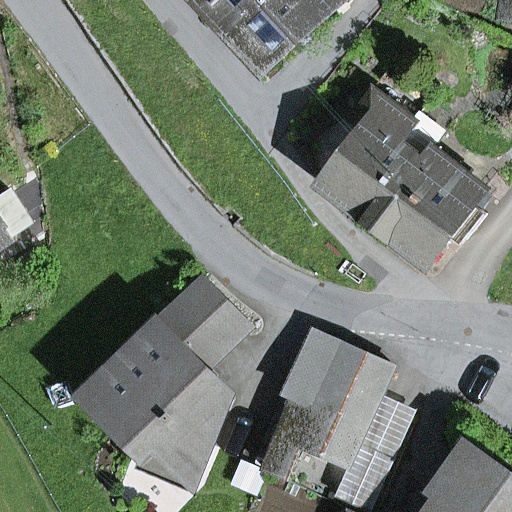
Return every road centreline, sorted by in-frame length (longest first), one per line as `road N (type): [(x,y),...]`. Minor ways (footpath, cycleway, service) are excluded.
road 1 (tertiary): [(31,0),(199,233),(244,276),(301,303),(426,319)]
road 2 (residential): [(152,0),(262,128),(327,220),(426,319)]
road 3 (residential): [(511,201),(426,319)]
